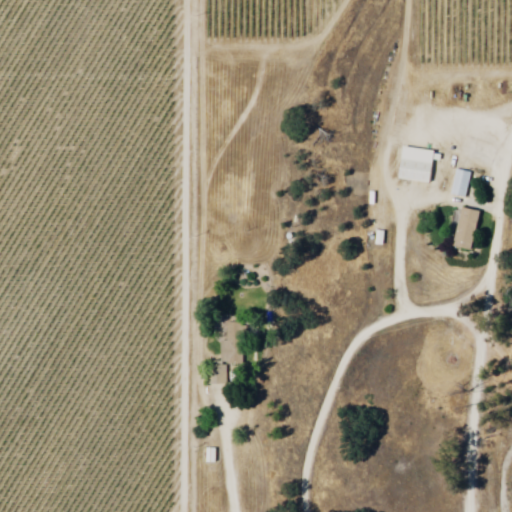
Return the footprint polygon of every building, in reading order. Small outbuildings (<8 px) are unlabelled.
[(406,149),(401,180),(431,184),(436,153),(406,149)] [(458,171),(454,197),(469,199),(473,173),(458,171)] [(465,210),(454,251),(473,256),(484,216),(465,210)] [(230,324),(230,343),(224,343),(224,365),(213,365),(213,388),(230,388),(230,366),(245,366),(245,325),(230,324)] [(209,450),(217,450),(218,463),(209,464),(209,450)]
